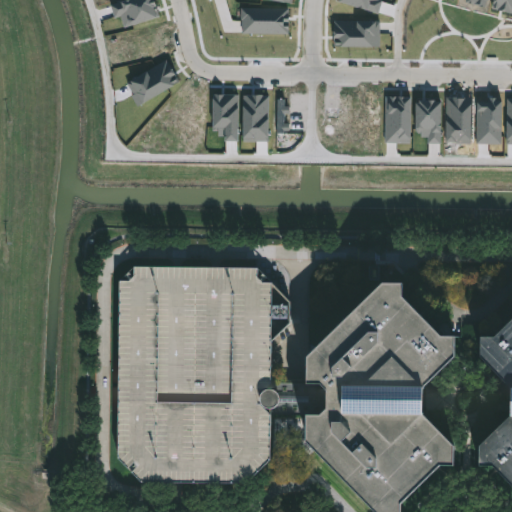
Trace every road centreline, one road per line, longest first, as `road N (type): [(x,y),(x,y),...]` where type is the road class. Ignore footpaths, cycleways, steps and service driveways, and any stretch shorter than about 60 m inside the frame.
road 1 (residential): [(103,462),(104,279),(133,249),(511,250)]
road 2 (residential): [(180,0),(191,54),(204,71),(511,81)]
road 3 (residential): [(219,511),(113,482),(103,462)]
